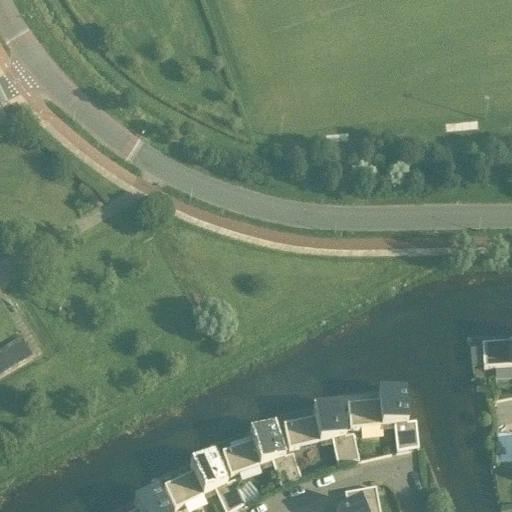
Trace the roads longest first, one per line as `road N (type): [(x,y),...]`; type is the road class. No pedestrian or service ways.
road 1 (tertiary): [(511,216),(353,219),(252,205),(132,152),(34,70)]
road 2 (residential): [(263,511),(378,473),(401,473),(410,511)]
